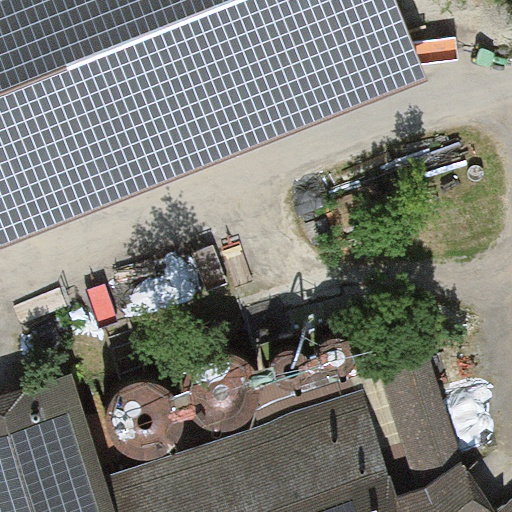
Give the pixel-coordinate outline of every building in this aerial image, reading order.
[(395,0),(0,0),(0,252),(429,86),(395,0)] [(343,337),(335,337),(327,340),(321,346),(318,355),(319,363),(323,371),(330,376),(338,378),(347,376),(354,371),(358,364),(359,355),(357,347),(351,341),(343,337)] [(0,511),(511,511),(511,494),(479,462),(438,348),(393,368),(428,487),(400,497),(368,377),(106,475),(73,369),(0,393),(0,511)] [(300,348),(290,348),(282,352),(275,359),(272,367),(273,377),(278,385),(285,390),(294,393),(304,391),(311,385),(316,377),(317,368),(314,359),(308,352),(300,348)] [(231,350),(215,350),(200,356),(189,368),(183,384),(185,400),(193,414),(206,424),(222,427),(238,424),(251,415),(259,401),(261,385),(257,369),(246,357),(231,350)] [(154,379),(138,379),(123,385),(112,397),(107,412),(108,429),(116,443),(129,452),(145,456),(161,453),(174,444),(183,430),(185,414),(180,398),(169,386),(154,379)]
